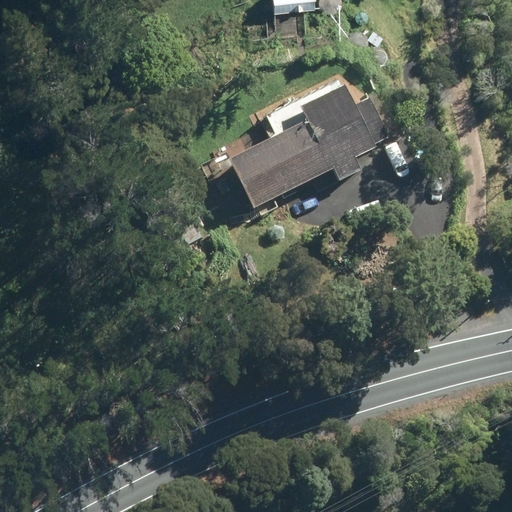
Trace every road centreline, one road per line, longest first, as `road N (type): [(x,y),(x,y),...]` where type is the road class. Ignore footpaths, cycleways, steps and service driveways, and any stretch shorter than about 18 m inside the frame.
road 1 (secondary): [(93,511),(191,458),(511,345)]
road 2 (unknown): [(372,0),(393,28),(425,106),(443,174),(440,260),(474,357)]
road 3 (unknown): [(452,0),(452,57),(473,144),(484,255),(511,325)]
road 4 (unknown): [(0,415),(113,367),(159,362),(206,387),(236,441)]
